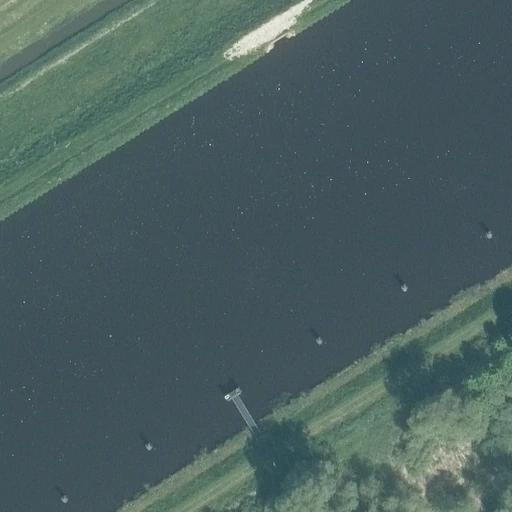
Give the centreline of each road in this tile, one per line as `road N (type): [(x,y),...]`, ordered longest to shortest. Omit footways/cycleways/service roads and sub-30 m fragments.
road 1 (track): [(0,204),(322,0)]
road 2 (track): [(192,511),(511,314)]
